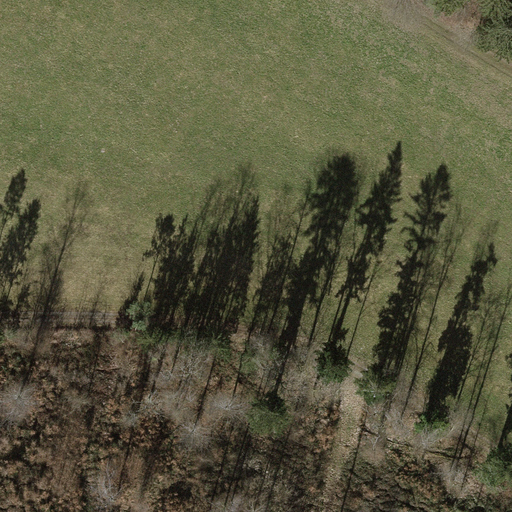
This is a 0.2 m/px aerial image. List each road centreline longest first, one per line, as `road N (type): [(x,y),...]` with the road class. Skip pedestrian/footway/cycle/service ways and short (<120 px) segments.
road 1 (track): [(0,308),(301,322),(511,451)]
road 2 (track): [(375,0),(511,81)]
